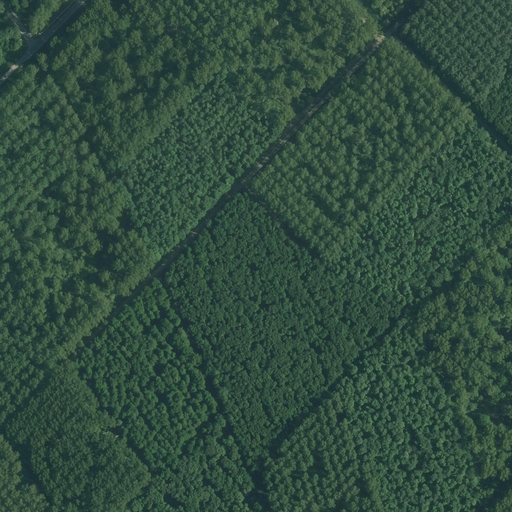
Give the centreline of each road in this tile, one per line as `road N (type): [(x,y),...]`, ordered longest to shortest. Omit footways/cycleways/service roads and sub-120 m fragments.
road 1 (track): [(381,37),(0,433)]
road 2 (track): [(511,153),(397,42),(374,33),(339,0)]
